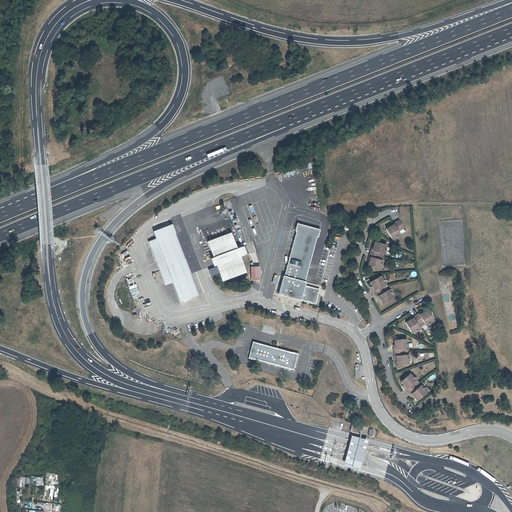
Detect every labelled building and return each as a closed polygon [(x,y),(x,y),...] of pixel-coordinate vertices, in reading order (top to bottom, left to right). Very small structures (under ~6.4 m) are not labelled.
[(397,220),(391,224),(392,225),(387,228),(393,239),(400,234),(398,231),(402,229),(397,220)] [(301,286),(303,287),(320,229),(298,223),(278,293),(300,300),(314,304),(315,304),(319,291),(310,289),(305,291),(301,290),(302,288),(300,288),(301,286)] [(156,238),(173,281),(181,301),(197,295),(170,225),(154,231),(156,238)] [(222,280),(245,271),(230,233),(208,242),(222,280)] [(173,281),(156,238),(149,241),(165,284),(173,281)] [(379,256),(380,253),(384,254),(386,245),(375,241),(373,247),(371,247),(369,253),(379,256)] [(379,256),(369,253),(367,259),(369,260),(367,265),(380,269),(382,260),(378,259),(379,256)] [(375,293),(384,288),(382,285),(385,283),(381,276),(370,281),(374,287),(372,288),(375,293)] [(386,291),(384,288),(375,293),(378,299),(379,298),(382,303),(393,297),(389,289),(386,291)] [(387,307),(396,302),(394,299),(385,303),(387,307)] [(420,323),(423,322),(425,325),(433,321),(427,310),(421,313),(421,312),(416,315),(420,323)] [(420,323),(416,315),(411,318),(411,319),(406,322),(411,333),(419,329),(416,325),(420,323)] [(403,351),(403,348),(407,348),(407,339),(395,339),(395,346),(393,346),(393,351),(403,351)] [(292,370),(297,353),(253,342),(249,358),(292,370)] [(403,351),(393,351),(393,358),(395,358),(395,364),(407,363),(407,355),(404,355),(403,351)] [(415,386),(413,383),(415,381),(409,374),(400,382),(405,387),(403,388),(408,392),(415,386)] [(415,386),(408,392),(412,397),(413,396),(417,401),(426,393),(420,386),(417,388),(415,386)] [(360,428),(352,425),(350,431),(358,434),(360,428)] [(367,440),(350,435),(343,465),(360,470),(367,440)] [(20,486),(24,487),(24,483),(29,483),(29,478),(21,477),(20,486)]
